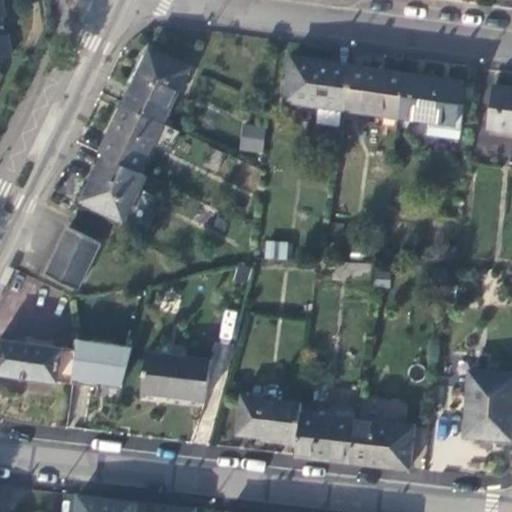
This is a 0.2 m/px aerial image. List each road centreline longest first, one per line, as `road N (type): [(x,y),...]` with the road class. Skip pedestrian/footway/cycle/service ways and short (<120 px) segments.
road 1 (unclassified): [(483,511),(0,452)]
road 2 (residential): [(511,47),(203,0)]
road 3 (tertiary): [(0,237),(117,0)]
